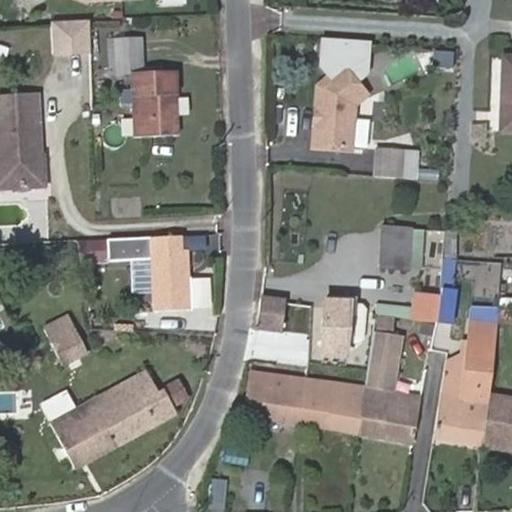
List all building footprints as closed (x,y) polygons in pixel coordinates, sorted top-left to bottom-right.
[(114,39),(115,72),(144,71),(143,37),(114,39)] [(436,67),(453,68),(454,52),(437,50),(436,67)] [(511,132),(511,60),(503,60),(500,132),(511,132)] [(352,107),(365,95),(340,68),(315,89),(314,115),(319,116),(318,125),(313,125),(312,148),(349,152),(349,148),(351,121),(352,107)] [(177,134),(173,72),(132,73),(133,88),(120,88),(121,103),(134,103),(135,135),(177,134)] [(0,190),(2,190),(2,188),(41,186),(36,96),(0,97),(0,190)] [(365,149),(367,122),(351,121),(349,148),(365,149)] [(372,178),(400,179),(402,151),(372,149),(372,178)] [(0,226),(29,227),(29,204),(0,204),(0,226)] [(379,269),(410,271),(412,228),(381,226),(379,269)] [(441,290),(455,291),(456,230),(443,229),(441,290)] [(184,250),(178,250),(178,236),(105,239),(106,261),(150,259),(153,311),(187,309),(184,250)] [(511,290),(511,270),(502,270),(501,290),(511,290)] [(261,329),(278,331),(282,303),(264,301),(261,329)] [(348,358),(349,304),(324,303),(324,357),(348,358)] [(372,328),(396,332),(435,338),(436,327),(437,308),(374,305),(372,328)] [(437,308),(436,327),(442,327),(445,308),(437,308)] [(442,327),(450,328),(454,308),(445,308),(442,327)] [(471,309),(462,397),(441,393),(434,441),(482,448),(488,399),(498,311),(471,309)] [(51,343),(63,366),(89,353),(76,330),(51,343)] [(435,338),(396,332),(395,344),(434,352),(435,338)] [(173,407),(164,390),(157,394),(145,373),(93,401),(117,446),(176,414),(173,407)] [(251,374),(245,417),(281,422),(289,379),(251,374)] [(161,386),(164,390),(173,407),(189,398),(178,378),(161,386)] [(289,379),(281,422),(359,433),(364,389),(289,379)] [(412,444),(419,397),(364,389),(359,433),(358,437),(412,444)] [(93,401),(87,390),(76,396),(82,407),(52,424),(76,468),(117,446),(93,401)] [(482,448),(511,451),(511,401),(488,399),(482,448)] [(210,477),(206,508),(224,510),(228,479),(210,477)]
